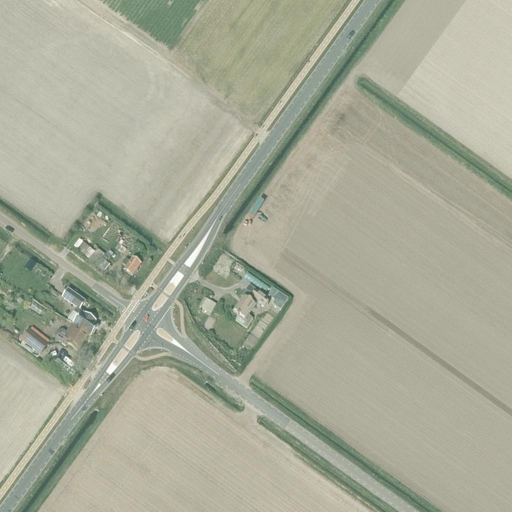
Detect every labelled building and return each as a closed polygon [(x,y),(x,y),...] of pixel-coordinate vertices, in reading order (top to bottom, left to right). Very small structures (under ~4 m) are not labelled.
[(93,210),(88,219),(93,222),(99,214),(93,210)] [(123,255),(134,241),(135,240),(126,233),(114,249),(123,255)] [(105,256),(98,250),(95,254),(83,244),(79,241),(74,247),(78,250),(77,251),(104,273),(110,266),(102,260),(105,256)] [(126,261),(122,267),(126,269),(124,272),(132,278),(141,266),(133,260),(130,264),(126,261)] [(239,305),(233,313),(238,316),(237,318),(238,319),(236,322),(246,329),(253,320),(247,317),(257,303),(264,308),(269,301),(249,287),(245,292),(242,298),(243,299),(242,301),(239,305)] [(72,325),(88,337),(89,336),(91,337),(98,327),(94,324),(96,322),(80,311),(85,303),(68,290),(62,299),(77,309),(68,322),(72,325)] [(273,290),(268,297),(275,302),(272,305),(280,312),(288,300),(273,290)] [(207,300),(201,309),(209,313),(214,304),(207,300)] [(77,352),(88,337),(72,325),(66,334),(62,331),(58,332),(55,337),(55,341),(65,348),(67,345),(77,352)] [(29,331),(22,341),(40,355),(48,346),(29,331)]
